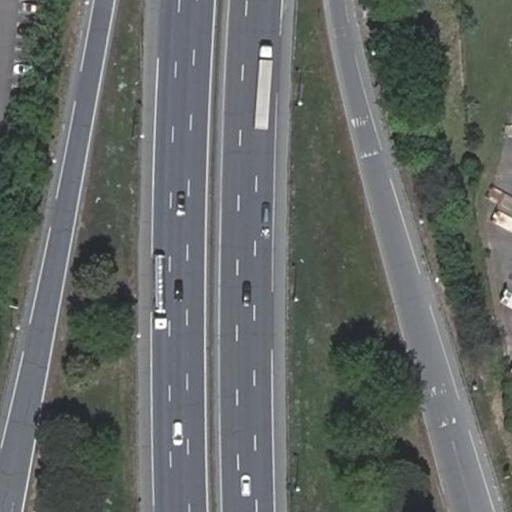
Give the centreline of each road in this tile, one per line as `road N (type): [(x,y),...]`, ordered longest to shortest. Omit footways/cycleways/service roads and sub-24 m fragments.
road 1 (trunk): [(476,511),(344,55),(337,0)]
road 2 (trunk): [(105,0),(0,511)]
road 3 (trunk): [(190,0),(180,148),(184,511)]
road 4 (trunk): [(252,511),(250,150),(258,0)]
